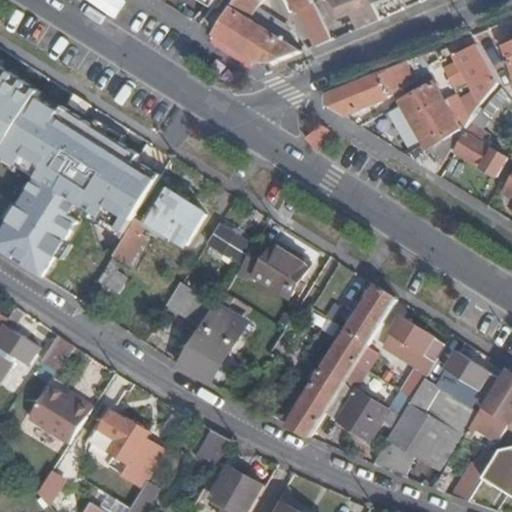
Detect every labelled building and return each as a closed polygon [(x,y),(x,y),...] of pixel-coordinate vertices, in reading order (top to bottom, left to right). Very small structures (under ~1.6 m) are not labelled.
[(85,0),(118,16),(126,0),(85,0)] [(190,0),(211,12),(218,0),(214,0),(211,6),(201,0),(190,0)] [(238,0),(215,36),(261,66),(275,66),(303,54),(252,21),(265,0),(238,0)] [(333,41),(313,0),(295,0),(318,48),(333,41)] [(375,3),(374,0),(326,0),(328,5),(331,4),(337,17),(353,10),(362,29),(383,20),(375,3)] [(477,99),(482,106),(499,85),(475,46),(456,58),(460,64),(472,84),(479,96),(477,99)] [(327,106),(345,118),(396,96),(428,152),(414,162),(436,176),(465,129),(439,84),(425,92),(409,62),(329,94),(327,106)] [(472,84),(460,64),(446,73),(458,92),(472,84)] [(482,116),(458,154),(497,178),(510,159),(477,138),(507,96),(504,91),(482,116)] [(80,122),(51,170),(87,193),(116,144),(80,122)] [(187,244),(207,213),(172,192),(153,222),(187,244)] [(117,247),(134,219),(123,212),(107,240),(117,247)] [(115,256),(125,262),(130,265),(147,237),(143,235),(148,226),(138,219),(115,256)] [(242,264),(254,244),(223,225),(211,244),(242,264)] [(254,280),(258,275),(289,295),(307,265),(276,246),(270,254),(258,247),(243,272),(254,280)] [(125,262),(115,256),(112,254),(106,265),(118,273),(125,262)] [(111,288),(110,290),(119,295),(128,280),(118,273),(106,265),(97,280),(111,288)] [(349,326),(373,285),(355,275),(332,316),(349,326)] [(97,312),(110,290),(111,288),(97,280),(83,303),(97,312)] [(202,326),(217,303),(183,283),(169,306),(202,326)] [(399,301),(377,287),(349,331),(371,345),(399,301)] [(178,364),(210,382),(246,322),(217,303),(202,326),(178,364)] [(284,313),(276,325),(285,330),(292,318),(284,313)] [(430,374),(448,345),(403,318),(386,345),(430,374)] [(332,337),(340,326),(328,319),(321,330),(332,337)] [(5,324),(0,332),(0,378),(2,380),(18,356),(31,364),(41,348),(5,324)] [(311,439),(327,415),(329,412),(370,347),(371,345),(349,331),(290,427),(311,439)] [(59,335),(42,361),(55,369),(72,343),(59,335)] [(370,347),(329,412),(372,439),(384,419),(390,411),(359,391),(380,354),(370,347)] [(372,464),(408,477),(420,456),(441,470),(480,410),(473,406),(476,401),(486,407),(503,379),(459,353),(442,379),(461,391),(458,396),(428,377),(414,399),(402,417),(396,427),(372,464)] [(511,372),(509,370),(503,379),(486,407),(491,410),(480,428),(501,441),(511,423),(511,372)] [(79,401),(54,384),(32,416),(71,443),(96,406),(82,397),(79,401)] [(395,413),(402,417),(414,399),(407,394),(395,413)] [(269,415),(277,420),(284,409),(277,404),(269,415)] [(395,413),(390,411),(384,419),(396,427),(402,417),(395,413)] [(103,431),(117,440),(111,450),(116,453),(131,462),(124,473),(146,487),(169,452),(145,438),(149,432),(134,422),(132,424),(114,414),(103,431)] [(196,457),(218,468),(235,439),(214,429),(196,457)] [(511,449),(504,451),(487,479),(511,494),(511,449)] [(19,463),(45,482),(52,471),(54,468),(28,450),(19,463)] [(109,464),(124,473),(131,462),(116,453),(109,464)] [(475,461),(456,492),(470,500),(489,470),(475,461)] [(238,511),(250,511),(265,486),(230,466),(212,496),(225,504),(238,511)] [(45,482),(38,491),(48,504),(64,479),(52,471),(45,482)] [(141,511),(153,492),(146,487),(139,497),(129,511),(141,511)]
